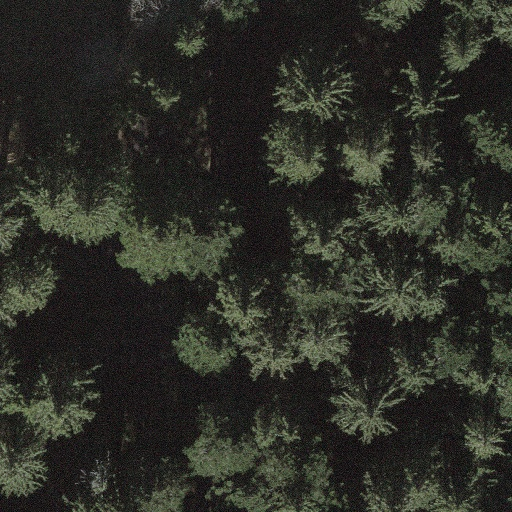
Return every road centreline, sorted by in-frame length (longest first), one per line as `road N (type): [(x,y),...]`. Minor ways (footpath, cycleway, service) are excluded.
road 1 (track): [(306,0),(135,277),(68,438),(16,511)]
road 2 (track): [(68,438),(357,295),(511,246)]
